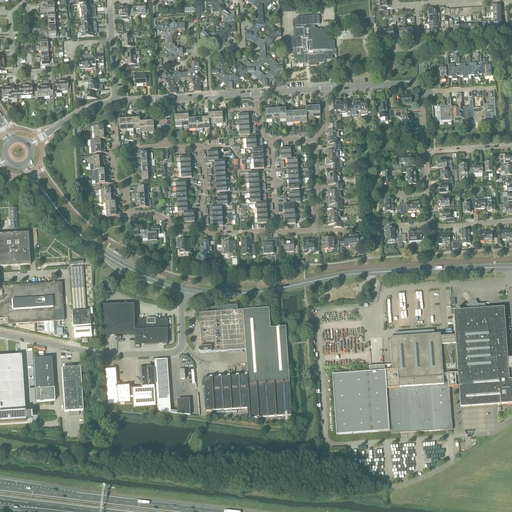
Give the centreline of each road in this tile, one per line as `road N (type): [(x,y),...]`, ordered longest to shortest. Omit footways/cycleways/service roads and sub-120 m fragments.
road 1 (secondary): [(511,266),(349,274),(237,294),(183,289)]
road 2 (unclassified): [(182,297),(176,352),(109,355),(0,333)]
road 3 (motorway): [(210,511),(0,486)]
road 4 (secondary): [(183,289),(92,246),(25,163)]
road 5 (residential): [(203,225),(170,226),(150,213),(128,213),(129,147)]
